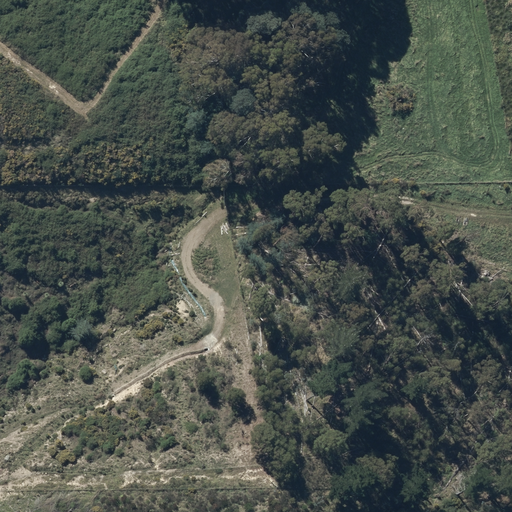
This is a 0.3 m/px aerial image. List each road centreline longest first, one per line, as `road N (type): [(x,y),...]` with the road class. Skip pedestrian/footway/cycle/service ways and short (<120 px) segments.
road 1 (track): [(0,441),(20,445),(67,409),(210,340),(219,302),(194,280),(185,255),(193,235),(221,212)]
road 2 (track): [(162,0),(86,109),(0,47)]
